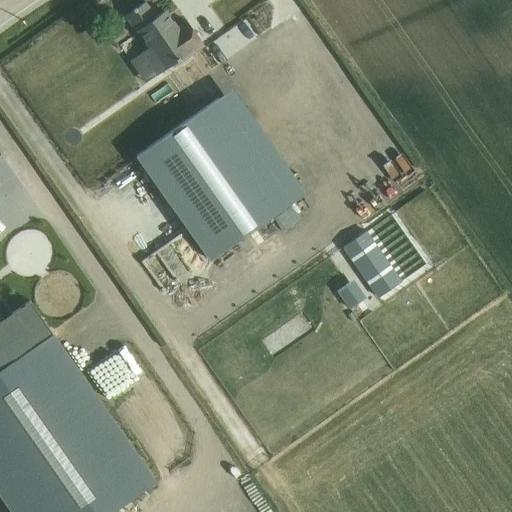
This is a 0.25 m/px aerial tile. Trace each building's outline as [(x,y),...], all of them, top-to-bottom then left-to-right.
[(132,11),(124,16),(136,32),(138,30),(149,46),(141,52),(157,74),(203,46),(186,20),(176,28),(164,11),(155,17),(145,1),(137,7),(137,6),(131,10),(132,11)] [(216,55),(250,32),(238,14),(204,37),(216,55)] [(231,88),(135,157),(209,261),(305,192),(231,88)] [(152,286),(174,272),(156,242),(134,256),(152,286)] [(352,280),(336,292),(349,309),(365,298),(352,280)] [(0,482),(20,511),(126,511),(169,481),(20,282),(0,295),(0,482)]
